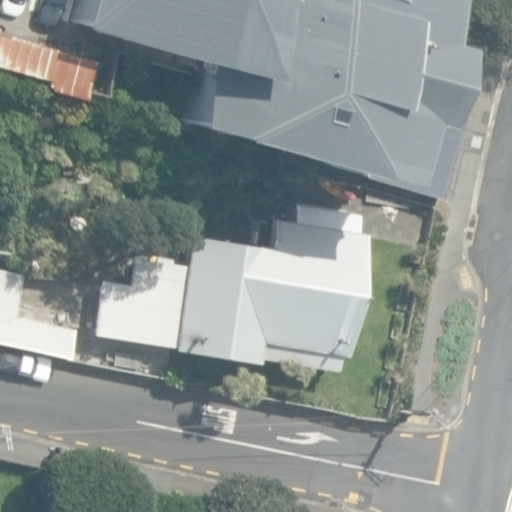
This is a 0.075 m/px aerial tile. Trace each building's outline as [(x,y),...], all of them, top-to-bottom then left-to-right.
[(241,147),(363,179),(383,116),(396,120),(420,40),(408,35),(417,0),(73,0),(66,26),(163,52),(162,59),(191,66),(174,129),(241,147)] [(0,77),(76,99),(85,58),(0,33),(0,77)] [(431,199),(448,136),(396,120),(383,116),(363,179),(431,199)] [(253,356),(328,370),(331,353),(337,354),(358,232),(265,214),(264,221),(253,219),(248,241),(183,232),(178,263),(125,255),(122,283),(94,279),(87,334),(163,346),(163,349),(251,361),(253,356)] [(0,342),(66,358),(72,328),(13,315),(22,272),(0,267),(0,342)]
